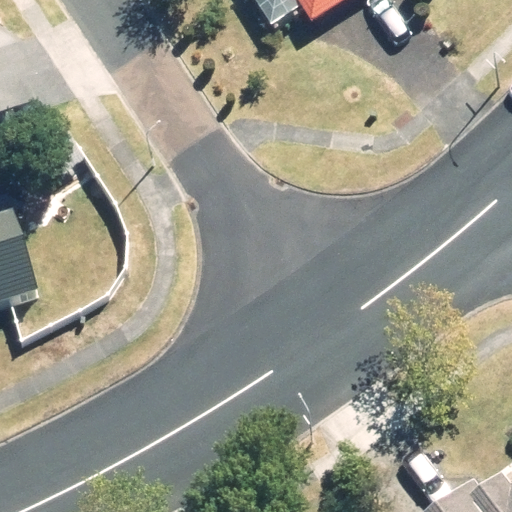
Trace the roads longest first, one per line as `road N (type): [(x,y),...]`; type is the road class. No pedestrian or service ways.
road 1 (residential): [(328,332),(104,0)]
road 2 (tertiary): [(12,511),(106,469),(328,332)]
road 3 (tertiary): [(328,332),(511,184)]
